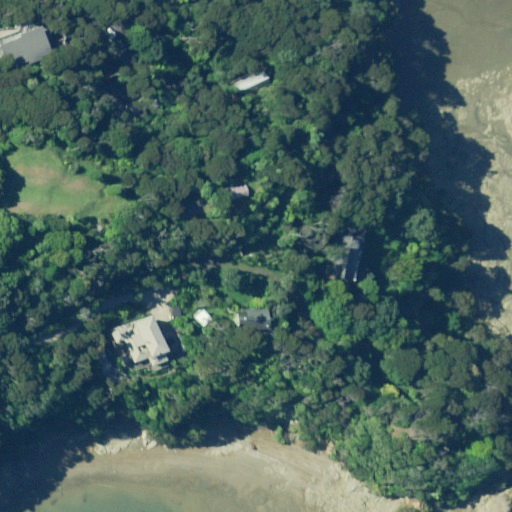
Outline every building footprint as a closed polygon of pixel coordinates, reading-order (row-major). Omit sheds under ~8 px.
[(41,51),(31,27),(0,40),(0,67),(0,68),(41,51)] [(131,49),(122,38),(113,46),(122,56),(131,49)] [(264,66),(233,82),(241,95),(271,79),(264,66)] [(243,195),(239,181),(217,187),(221,201),(243,195)] [(281,191),(271,188),(261,227),(271,229),(281,191)] [(174,198),(158,200),(160,222),(186,220),(185,206),(175,207),(174,198)] [(367,240),(338,237),(333,279),(363,282),(366,252),(367,240)] [(266,250),(250,247),(248,256),(264,258),(266,250)] [(262,310),(230,309),(229,329),(261,330),(262,310)] [(166,361),(150,315),(108,330),(113,343),(119,341),(128,365),(144,359),(147,368),(166,361)]
